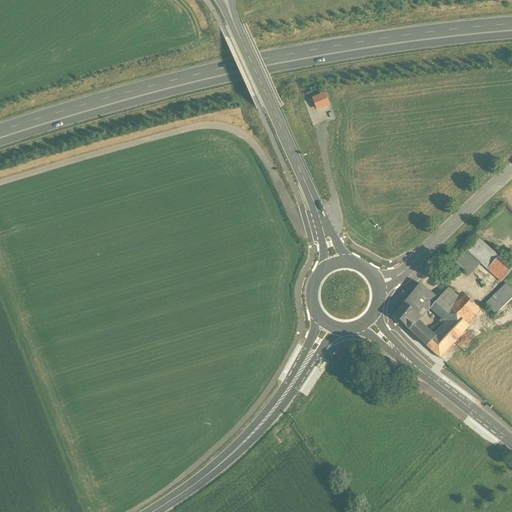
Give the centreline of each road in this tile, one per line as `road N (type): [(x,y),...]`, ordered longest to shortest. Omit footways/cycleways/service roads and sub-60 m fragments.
road 1 (trunk): [(0,134),(216,71),(511,25)]
road 2 (track): [(0,183),(214,127),(242,137),(261,157),(297,231),(323,227)]
road 3 (tertiary): [(334,264),(225,0)]
road 4 (tertiary): [(326,324),(295,379),(233,451),(155,511)]
road 5 (tertiary): [(366,321),(511,447)]
